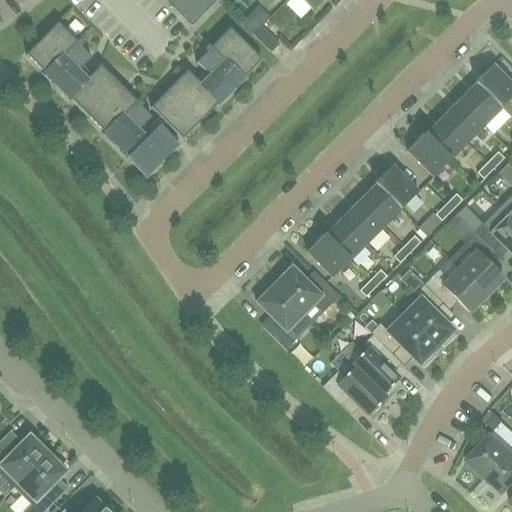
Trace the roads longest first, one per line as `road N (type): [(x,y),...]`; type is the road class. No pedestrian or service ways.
road 1 (residential): [(511,7),(479,11),(213,278),(192,283),(162,259),(155,229),(377,0)]
road 2 (residential): [(0,359),(153,511)]
road 3 (residential): [(511,335),(451,395),(421,439),(403,495)]
